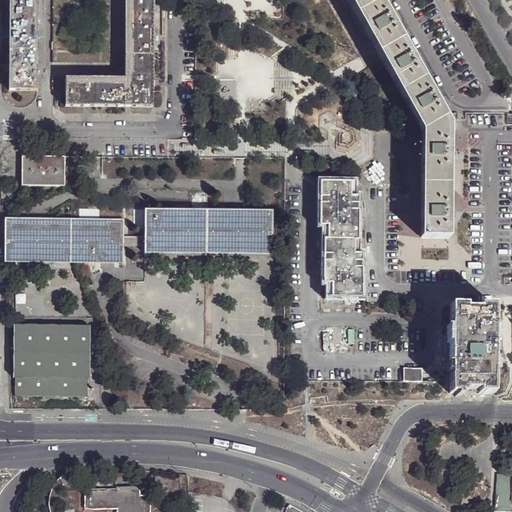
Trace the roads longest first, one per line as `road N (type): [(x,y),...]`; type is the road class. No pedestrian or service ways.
road 1 (tertiary): [(345,511),(224,458),(54,454)]
road 2 (residential): [(176,0),(174,123),(152,130),(0,130)]
road 3 (residential): [(373,478),(309,447),(226,423),(100,417)]
road 4 (residential): [(376,166),(376,289),(511,293)]
road 5 (residential): [(511,410),(416,413),(373,478)]
